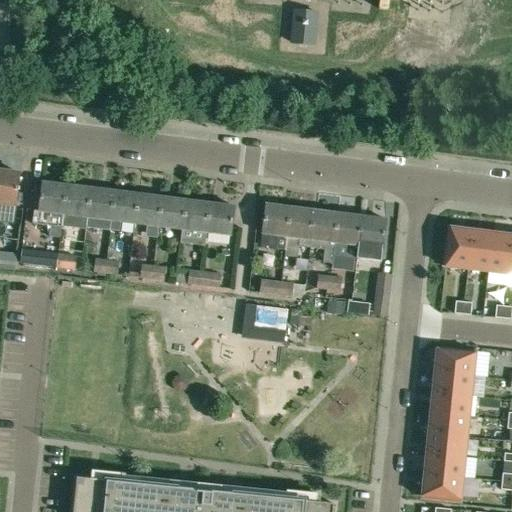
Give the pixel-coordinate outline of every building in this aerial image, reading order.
[(294,12),(291,44),(313,46),(316,14),(294,12)] [(0,204),(1,205),(1,209),(15,210),(19,175),(0,172),(0,204)] [(62,227),(67,187),(42,184),(39,212),(34,211),(32,225),(62,229),(62,227)] [(86,226),(87,219),(91,190),(67,187),(62,227),(86,230),(86,226)] [(115,193),(91,190),(87,219),(86,226),(110,230),(115,193)] [(120,223),(135,225),(139,196),(115,193),(110,230),(110,231),(119,232),(120,223)] [(139,196),(135,225),(159,228),(162,199),(139,196)] [(159,228),(183,231),(186,202),(162,199),(159,228)] [(210,205),(186,202),(183,231),(206,234),(210,205)] [(234,208),(210,205),(206,234),(230,237),(234,208)] [(285,251),(287,238),(290,209),(265,205),(262,235),(276,237),(275,250),(285,251)] [(309,250),(314,212),(290,209),(287,238),(299,240),(298,248),(309,250)] [(332,265),(333,257),(338,215),(314,212),(309,250),(324,251),(322,263),(332,265)] [(356,259),(361,217),(338,215),(333,257),(356,259)] [(361,217),(356,259),(380,262),(385,221),(361,217)] [(466,269),(471,230),(449,227),(444,266),(466,269)] [(466,269),(487,271),(492,233),(471,230),(466,269)] [(492,233),(487,271),(507,273),(511,235),(492,233)] [(23,251),(21,263),(57,268),(58,256),(38,253),(23,251)] [(58,256),(57,268),(68,269),(70,257),(58,256)] [(105,274),(107,262),(96,260),(94,273),(105,274)] [(107,262),(105,274),(117,276),(118,264),(107,262)] [(141,279),(152,280),(154,268),(142,266),(141,279)] [(165,269),(154,268),(152,280),(163,282),(165,269)] [(204,287),(205,274),(189,272),(188,285),(204,287)] [(205,274),(204,287),(219,289),(221,276),(205,274)] [(328,289),(330,278),(318,276),(317,288),(328,289)] [(330,278),(328,289),(340,290),(341,279),(330,278)] [(275,296),(277,283),(262,281),(260,294),(275,296)] [(277,283),(275,296),(291,298),(292,285),(277,283)] [(376,297),(373,316),(386,317),(388,298),(376,297)] [(461,314),(462,302),(454,301),(453,314),(461,314)] [(470,303),(462,302),(461,314),(468,315),(470,303)] [(283,309),(257,305),(254,332),(287,336),(290,313),(283,312),(283,309)] [(501,318),(502,306),(494,305),(493,317),(501,318)] [(502,306),(501,318),(509,319),(510,307),(502,306)] [(433,373),(471,377),(473,354),(435,350),(433,373)] [(431,393),(469,397),(471,377),(433,373),(431,393)] [(469,397),(431,393),(428,414),(467,418),(469,397)] [(465,438),(467,418),(428,414),(426,434),(465,438)] [(462,459),(465,438),(426,434),(424,455),(462,459)] [(511,454),(502,454),(501,462),(511,463),(511,454)] [(462,459),(424,455),(422,475),(460,479),(462,459)] [(460,479),(422,475),(420,498),(458,502),(460,479)] [(500,475),(499,482),(511,483),(511,476),(500,475)] [(74,480),(70,511),(329,511),(330,506),(74,480)] [(511,483),(499,482),(499,491),(510,492),(511,483)]
